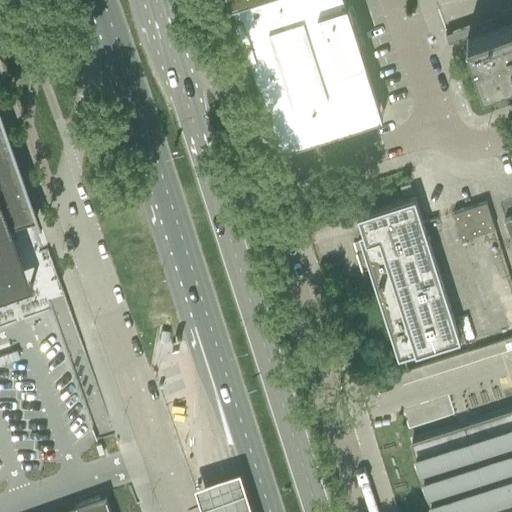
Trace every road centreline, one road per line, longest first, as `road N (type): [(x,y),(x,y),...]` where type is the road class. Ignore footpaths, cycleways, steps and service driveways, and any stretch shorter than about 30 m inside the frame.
road 1 (primary): [(105,17),(264,511)]
road 2 (primary): [(317,511),(172,49)]
road 3 (unclassified): [(171,511),(70,215),(71,161)]
road 4 (residential): [(365,511),(262,186)]
road 5 (residential): [(262,186),(438,137)]
road 6 (residential): [(262,186),(234,92),(172,49)]
road 7 (unclassified): [(105,17),(71,161)]
road 8 (unclassified): [(438,137),(393,0)]
